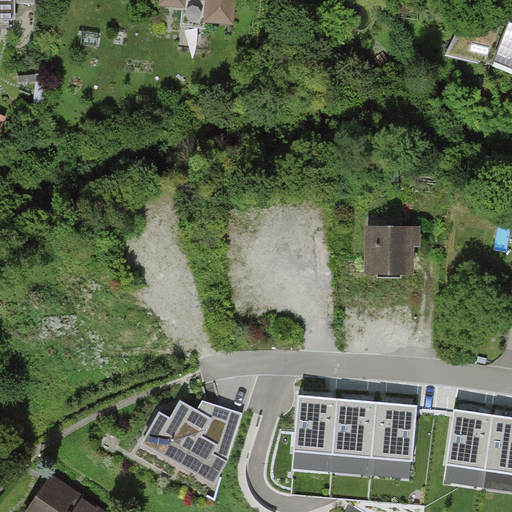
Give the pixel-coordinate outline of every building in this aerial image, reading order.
[(0,0),(0,25),(16,25),(16,8),(37,8),(36,0),(0,0)] [(235,31),(238,0),(160,0),(159,12),(182,14),(181,30),(207,32),(207,28),(235,31)] [(487,66),(511,75),(511,27),(506,25),(504,29),(462,21),(446,59),(487,66)] [(101,49),(101,35),(83,34),(82,48),(101,49)] [(414,176),(412,198),(440,200),(442,178),(414,176)] [(365,231),(365,281),(415,280),(415,254),(422,254),(422,231),(365,231)] [(421,403),(306,388),(299,444),(414,459),(421,403)] [(142,450),(215,492),(228,466),(244,417),(203,404),(198,415),(181,406),(171,424),(160,418),(142,450)] [(511,417),(458,409),(449,465),(511,474),(511,417)] [(97,511),(54,482),(32,511),(97,511)]
